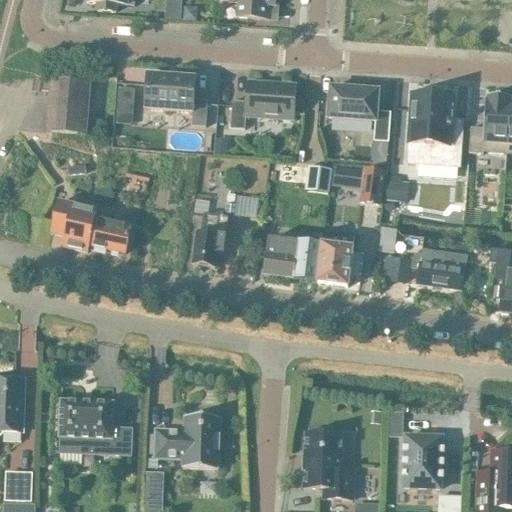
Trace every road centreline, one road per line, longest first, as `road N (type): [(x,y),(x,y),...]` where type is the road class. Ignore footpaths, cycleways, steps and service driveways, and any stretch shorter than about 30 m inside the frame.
road 1 (unclassified): [(0,251),(213,298),(511,338)]
road 2 (residential): [(30,0),(29,20),(44,37),(314,60)]
road 3 (residential): [(274,346),(29,300),(0,287)]
road 4 (residential): [(511,374),(274,346)]
road 5 (residential): [(314,60),(511,73)]
road 6 (residential): [(261,511),(274,346)]
